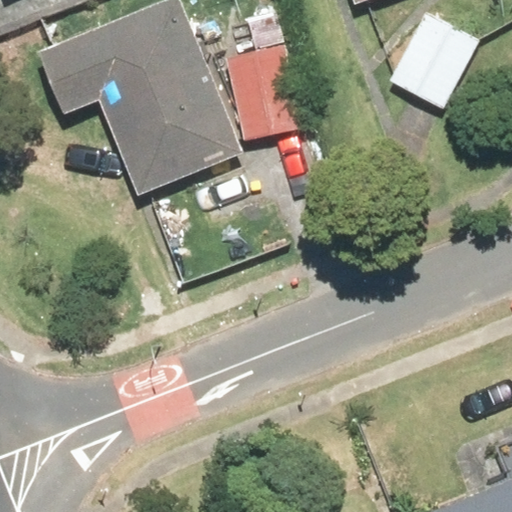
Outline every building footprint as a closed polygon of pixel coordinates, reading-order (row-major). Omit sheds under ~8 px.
[(387,0),(342,0),(347,14),(387,0)] [(238,157),(175,2),(27,63),(54,128),(93,112),(129,201),(238,157)] [(310,131),(286,8),(252,15),(260,57),(234,62),(250,143),(310,131)] [(493,41),(436,11),(396,84),(453,114),(493,41)] [(511,511),(511,483),(437,511),(511,511)]
